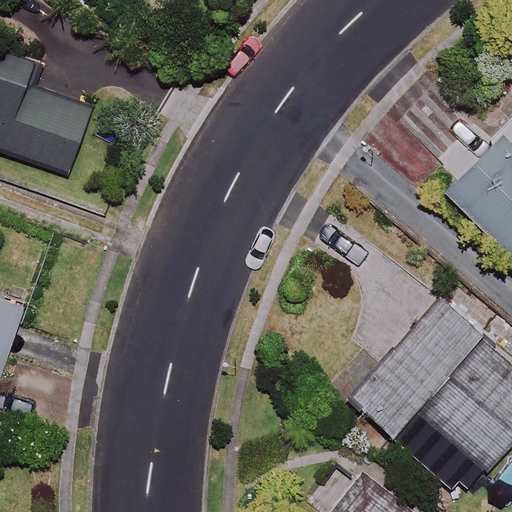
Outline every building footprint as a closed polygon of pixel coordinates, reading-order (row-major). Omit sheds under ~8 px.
[(27,79),(35,58),(0,44),(0,157),(66,181),(94,103),(27,79)] [(511,137),(505,130),(448,187),(511,250),(511,137)] [(0,363),(21,302),(0,295),(0,363)] [(511,437),(511,367),(437,298),(348,395),(390,434),(413,408),(482,471),(511,437)] [(410,511),(369,474),(334,511),(410,511)]
